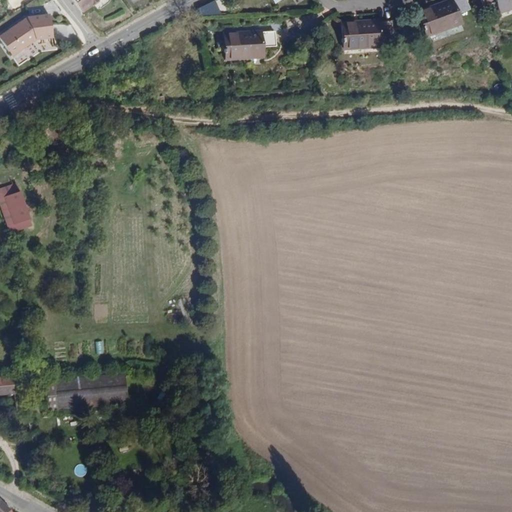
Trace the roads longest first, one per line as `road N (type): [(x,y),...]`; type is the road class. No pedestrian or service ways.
road 1 (track): [(13,99),(229,122),(450,106),(511,113)]
road 2 (tertiary): [(0,108),(191,0)]
